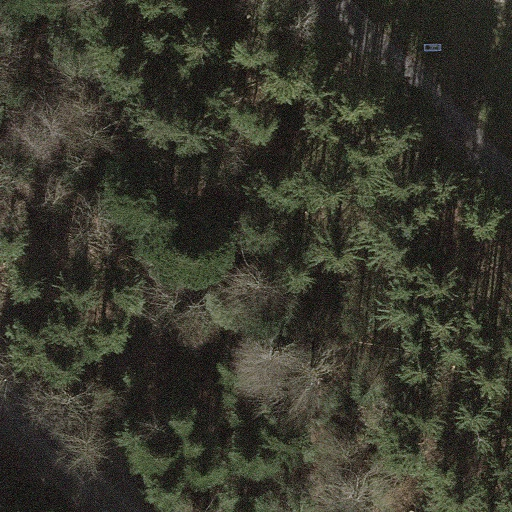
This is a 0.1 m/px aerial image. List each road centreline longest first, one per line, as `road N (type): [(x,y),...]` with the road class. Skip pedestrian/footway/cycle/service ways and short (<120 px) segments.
road 1 (track): [(333,0),(511,205)]
road 2 (track): [(0,399),(110,511)]
